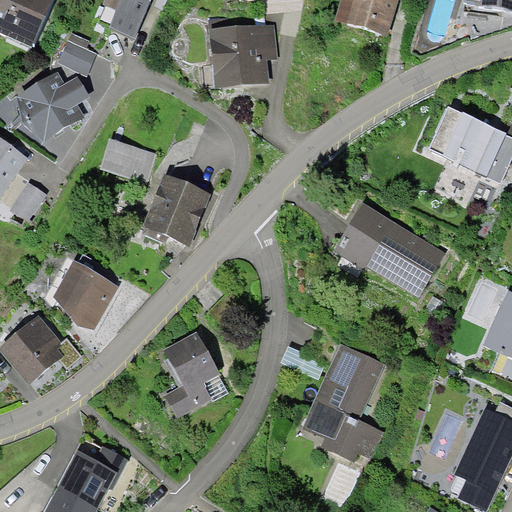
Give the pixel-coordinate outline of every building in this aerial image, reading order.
[(54,0),(0,0),(0,31),(32,47),(54,0)] [(152,0),(103,0),(102,4),(116,10),(108,28),(135,40),(152,0)] [(341,0),(335,19),(387,35),(398,0),(401,0),(408,2),(408,0),(341,0)] [(511,0),(464,0),(464,2),(479,5),(479,6),(500,10),(511,11),(511,0)] [(274,24),(209,29),(215,88),(244,86),(269,83),(267,60),(278,59),(274,24)] [(68,40),(58,63),(87,76),(97,54),(68,40)] [(58,72),(18,95),(44,140),(60,131),(84,117),(77,104),(89,97),(77,76),(64,83),(58,72)] [(463,113),(449,106),(429,149),(501,183),(511,158),(511,137),(506,135),(507,132),(492,126),(463,112),(463,113)] [(0,198),(28,157),(0,137),(0,198)] [(158,154),(110,139),(100,169),(148,184),(158,154)] [(212,194),(165,173),(141,227),(144,228),(141,234),(165,244),(169,237),(189,246),(201,219),(212,194)] [(28,182),(10,211),(29,223),(47,195),(28,182)] [(446,252),(362,202),(346,228),(333,251),(363,269),(365,266),(419,298),(446,252)] [(119,286),(74,260),(53,296),(78,325),(86,328),(94,330),(119,286)] [(511,292),(508,291),(483,346),(508,357),(501,373),(511,378),(511,292)] [(240,306),(227,293),(209,312),(222,325),(240,306)] [(61,342),(38,315),(0,347),(0,350),(29,385),(59,359),(67,368),(82,356),(66,338),(61,342)] [(197,331),(163,350),(183,385),(163,396),(177,417),(212,398),(203,383),(218,375),(220,374),(197,331)] [(385,364),(342,344),(303,428),(325,438),(322,446),(356,461),(359,454),(371,459),(383,431),(360,420),(385,364)] [(326,362),(289,346),(281,363),(318,379),(326,362)] [(203,383),(212,398),(214,401),(228,393),(218,375),(203,383)] [(511,407),(500,401),(494,413),(511,421),(511,407)] [(511,421),(494,413),(485,408),(454,474),(457,476),(466,480),(459,494),(457,498),(486,511),(509,466),(511,458),(511,421)] [(84,439),(59,485),(99,507),(109,489),(112,490),(129,460),(103,446),(101,448),(84,439)] [(451,489),(459,494),(466,480),(457,476),(451,489)] [(96,511),(99,507),(59,485),(44,511),(96,511)]
